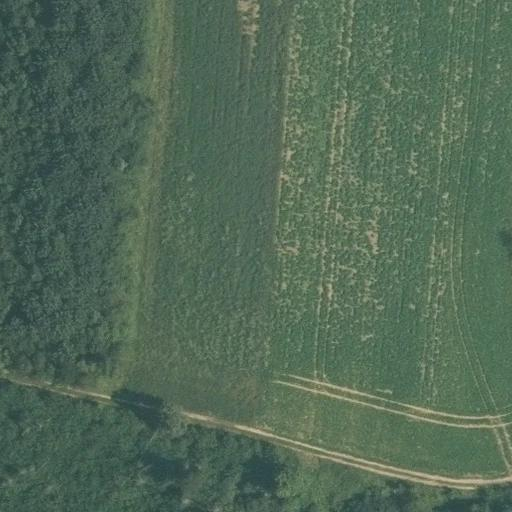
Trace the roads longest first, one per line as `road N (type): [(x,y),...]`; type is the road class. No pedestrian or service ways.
road 1 (track): [(511,485),(442,484),(0,379)]
road 2 (track): [(511,501),(347,501),(306,511)]
